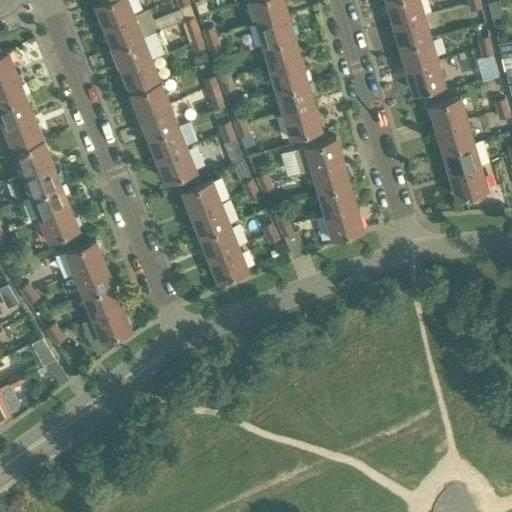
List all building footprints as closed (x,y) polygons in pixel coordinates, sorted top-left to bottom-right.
[(104,24),(134,12),(129,0),(99,0),(95,1),(104,24)] [(251,0),(257,20),(288,11),(284,0),(251,0)] [(386,0),(393,21),(424,12),(420,0),(386,0)] [(481,6),(479,0),(468,0),(470,9),(481,6)] [(184,18),(194,15),(189,2),(179,6),(184,18)] [(502,14),(501,6),(489,8),(491,17),(502,14)] [(263,43),(294,34),(288,11),(257,20),(263,43)] [(104,24),(113,46),(143,34),(134,12),(104,24)] [(431,35),(424,12),(393,21),(400,44),(431,35)] [(213,24),(203,27),(206,36),(216,33),(213,24)] [(191,41),(201,37),(198,28),(188,32),(191,41)] [(219,42),(216,33),(206,36),(209,45),(219,42)] [(152,56),(143,34),(113,46),(122,68),(152,56)] [(294,34),(263,43),(270,66),(301,57),(294,34)] [(477,37),(480,46),(490,43),(488,34),(477,37)] [(400,44),(407,67),(437,58),(431,35),(400,44)] [(204,46),(201,37),(191,41),(194,50),(204,46)] [(511,54),(511,38),(498,41),(502,57),(511,54)] [(492,53),(490,43),(480,46),(482,55),(492,53)] [(0,50),(0,77),(17,71),(8,48),(0,50)] [(122,68),(131,91),(160,79),(152,56),(122,68)] [(277,89),(308,80),(301,57),(270,66),(277,89)] [(437,58),(407,67),(414,90),(444,81),(437,58)] [(218,72),(221,81),(231,78),(228,69),(218,72)] [(17,71),(0,77),(0,103),(26,93),(17,71)] [(206,86),(216,82),(213,74),(203,77),(206,86)] [(221,81),(224,90),(234,86),(231,78),(221,81)] [(160,79),(131,91),(139,113),(169,101),(160,79)] [(283,112),(314,103),(308,80),(277,89),(283,112)] [(219,91),(216,82),(206,86),(209,95),(219,91)] [(0,103),(0,114),(5,127),(35,115),(26,93),(0,103)] [(436,126),(467,117),(460,93),(429,102),(436,126)] [(507,105),(504,96),(494,99),(497,108),(507,105)] [(178,123),(169,101),(139,113),(148,135),(178,123)] [(314,103),(283,112),(290,135),(321,126),(314,103)] [(509,114),(507,105),(497,108),(499,117),(509,114)] [(243,114),(233,117),(236,125),(246,122),(243,114)] [(35,115),(5,127),(13,149),(43,137),(35,115)] [(467,117),(436,126),(443,149),(473,140),(467,117)] [(219,122),(222,131),(232,128),(229,119),(219,122)] [(249,132),(246,122),(236,125),(239,135),(249,132)] [(187,145),(178,123),(148,135),(157,157),(187,145)] [(235,137),(232,128),(222,131),(225,140),(235,137)] [(301,170),(312,166),(343,158),(336,134),(298,145),(295,150),(301,170)] [(13,149),(22,171),(52,159),(43,137),(13,149)] [(225,140),(224,140),(227,149),(238,145),(235,137),(225,140)] [(443,149),(449,171),(480,162),(473,140),(443,149)] [(187,145),(157,157),(166,180),(196,168),(187,145)] [(319,189),(349,181),(343,158),(312,166),(319,189)] [(61,181),(52,159),(22,171),(31,193),(61,181)] [(480,162),(449,171),(456,195),(487,186),(480,162)] [(266,170),(256,174),(260,183),(269,179),(266,170)] [(182,188),(191,211),(221,199),(212,176),(182,188)] [(255,185),(251,176),(242,181),(246,189),(255,185)] [(273,187),(269,179),(260,183),(264,191),(273,187)] [(70,204),(61,181),(31,193),(40,215),(70,204)] [(325,212),(356,203),(349,181),(319,189),(325,212)] [(249,198),(259,193),(255,185),(246,189),(249,198)] [(230,221),(221,199),(191,211),(200,233),(230,221)] [(332,236),(363,227),(356,203),(325,212),(332,236)] [(70,204),(40,215),(49,238),(79,226),(70,204)] [(276,218),(280,226),(289,221),(285,213),(276,218)] [(262,224),(266,232),(275,228),(271,220),(262,224)] [(209,255),(238,243),(230,221),(200,233),(209,255)] [(289,221),(280,226),(293,255),(306,249),(296,228),(293,230),(289,221)] [(279,237),(275,228),(266,232),(269,241),(279,237)] [(75,271),(105,259),(96,236),(66,248),(75,271)] [(13,242),(2,247),(6,256),(17,251),(13,242)] [(238,243),(209,255),(218,278),(247,266),(238,243)] [(279,245),(270,250),(274,258),(283,254),(279,245)] [(29,266),(37,262),(34,255),(26,258),(29,266)] [(17,274),(28,269),(24,258),(12,263),(17,274)] [(84,293),(113,281),(105,259),(75,271),(84,293)] [(24,294),(33,288),(28,280),(19,286),(24,294)] [(84,293),(92,315),(93,315),(122,303),(113,281),(84,293)] [(38,296),(33,288),(24,294),(29,301),(38,296)] [(131,326),(122,303),(93,315),(92,315),(81,319),(90,341),(98,352),(113,341),(110,335),(131,326)] [(54,320),(45,326),(50,334),(59,328),(54,320)] [(64,336),(59,328),(50,334),(55,342),(64,336)] [(7,377),(9,380),(25,372),(24,369),(7,377)] [(25,372),(9,380),(11,385),(27,377),(25,372)] [(9,380),(0,384),(0,414),(18,405),(19,401),(11,385),(9,380)]
